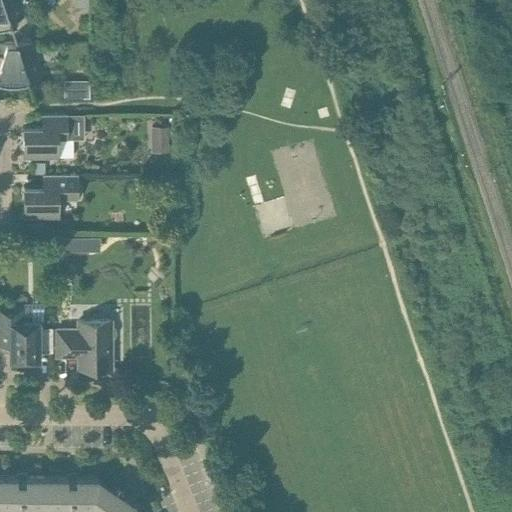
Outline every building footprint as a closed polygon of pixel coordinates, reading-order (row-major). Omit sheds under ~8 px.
[(16,25),(16,0),(0,0),(0,24),(3,25),(11,23),(11,25),(16,25)] [(0,79),(1,80),(4,81),(6,81),(7,81),(11,81),(13,81),(15,81),(18,81),(21,80),(24,80),(26,79),(27,79),(29,79),(31,84),(32,84),(31,81),(35,80),(34,40),(7,41),(0,40),(0,79)] [(85,95),(85,78),(62,77),(62,94),(85,95)] [(42,125),(24,125),(24,155),(44,155),(59,155),(74,155),(74,138),(68,138),(68,112),(63,113),(43,113),(42,125)] [(149,146),(161,147),(161,124),(149,123),(149,146)] [(43,185),(24,185),(24,215),(59,215),(59,198),(78,198),(78,173),(43,173),(43,185)] [(60,236),(60,249),(74,249),(74,236),(60,236)] [(39,357),(39,337),(39,319),(24,319),(24,305),(0,305),(0,341),(10,341),(10,357),(39,357)] [(111,366),(111,346),(111,339),(114,336),(115,335),(115,334),(116,332),(116,330),(116,328),(115,325),(112,323),(112,318),(78,318),(78,326),(57,326),(57,353),(79,353),(79,366),(111,366)] [(0,511),(49,511),(50,474),(0,473),(0,511)] [(98,477),(98,475),(50,474),(49,511),(99,511),(115,489),(98,477)] [(132,500),(119,492),(115,489),(99,511),(139,511),(134,499),(132,500)]
